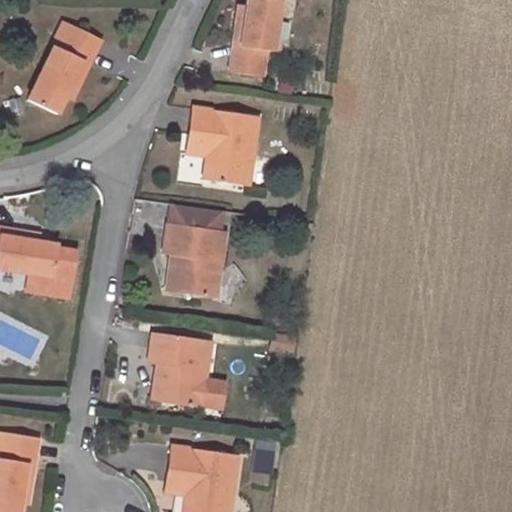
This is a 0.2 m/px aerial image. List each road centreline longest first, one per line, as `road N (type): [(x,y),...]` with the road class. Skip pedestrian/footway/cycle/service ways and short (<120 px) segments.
road 1 (residential): [(107,130),(124,169),(74,469),(95,511)]
road 2 (residential): [(194,0),(133,112),(107,130)]
